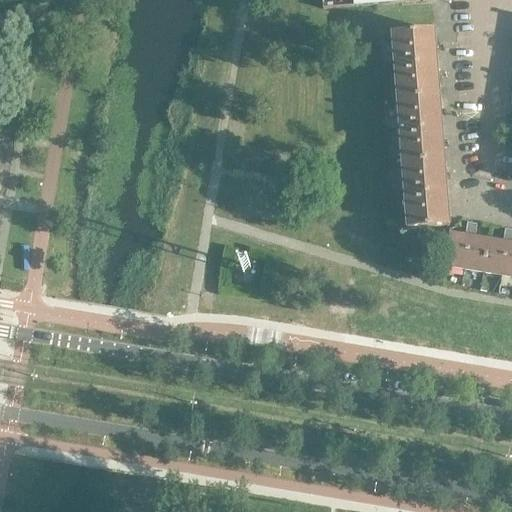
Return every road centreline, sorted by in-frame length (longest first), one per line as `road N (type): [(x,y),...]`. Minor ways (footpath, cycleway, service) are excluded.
road 1 (tertiary): [(511,418),(0,332)]
road 2 (tertiary): [(0,413),(511,499)]
road 3 (residential): [(490,184),(490,0)]
